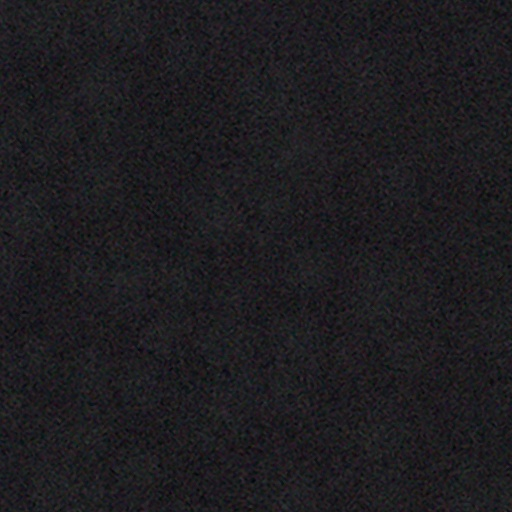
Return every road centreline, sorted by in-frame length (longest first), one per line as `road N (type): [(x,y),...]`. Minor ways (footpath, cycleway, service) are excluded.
road 1 (track): [(511,412),(382,387),(337,395),(187,511)]
road 2 (track): [(241,0),(393,81),(511,67)]
